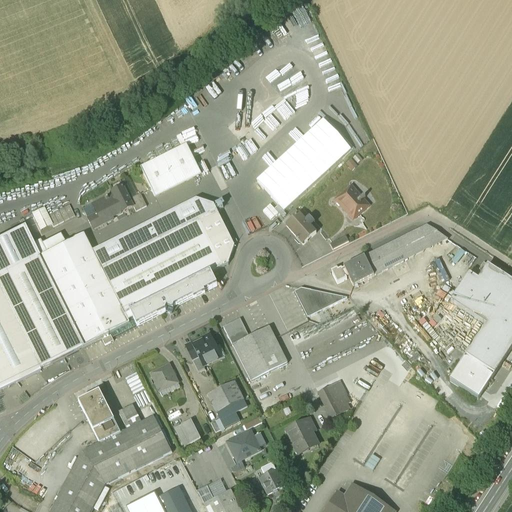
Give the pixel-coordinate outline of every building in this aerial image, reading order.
[(284,99),(265,78),(221,118),(241,140),(284,99)] [(283,103),(293,114),(306,102),(293,88),(284,97),(286,100),(283,103)] [(306,116),(316,126),(322,120),(313,110),(306,116)] [(349,150),(323,122),(258,182),(284,211),(349,150)] [(244,142),(232,150),(239,161),(252,153),(244,142)] [(199,173),(185,146),(140,169),(154,196),(199,173)] [(351,159),(345,163),(351,171),(357,167),(351,159)] [(96,214),(87,219),(92,230),(113,220),(112,218),(132,207),(128,199),(122,187),(110,193),(111,194),(104,197),(105,198),(92,205),(96,214)] [(357,194),(350,187),(335,201),(352,221),(368,206),(363,200),(365,198),(364,197),(360,201),(355,196),(357,194)] [(139,194),(128,199),(132,207),(135,212),(145,207),(139,194)] [(196,200),(92,252),(125,316),(210,273),(228,265),(234,247),(213,206),(196,200)] [(69,205),(48,216),(53,227),(74,216),(69,205)] [(43,209),(32,215),(40,230),(51,225),(43,209)] [(261,228),(274,220),(267,209),(254,217),(261,228)] [(295,210),(282,222),(286,226),(299,215),(295,210)] [(299,215),(286,226),(303,245),(316,233),(299,215)] [(427,226),(364,258),(374,277),(448,239),(427,226)] [(32,245),(23,228),(0,239),(0,391),(40,372),(39,370),(84,347),(32,245)] [(84,234),(65,244),(60,235),(41,244),(40,241),(32,245),(84,347),(111,334),(129,324),(125,316),(92,252),(84,234)] [(332,250),(349,242),(346,236),(329,244),(332,250)] [(364,258),(344,268),(344,270),(348,278),(353,288),(374,277),(364,258)] [(511,347),(511,280),(483,262),(478,269),(474,267),(469,274),(468,274),(450,302),(486,324),(465,356),(494,375),(511,347)] [(342,271),(341,269),(332,274),(337,285),(347,280),(346,279),(348,278),(344,270),(342,271)] [(210,273),(125,316),(129,324),(111,334),(113,338),(165,312),(171,314),(173,310),(174,307),(193,298),(194,300),(205,294),(204,292),(217,286),(210,273)] [(348,299),(301,289),(294,293),(308,318),(348,299)] [(239,319),(223,327),(233,345),(249,337),(239,319)] [(249,337),(233,345),(251,382),(287,364),(269,327),(249,337)] [(209,335),(192,343),(198,355),(197,356),(202,365),(220,356),(209,335)] [(197,356),(190,359),(197,373),(204,370),(202,365),(197,356)] [(168,366),(150,375),(159,393),(177,384),(168,366)] [(234,382),(207,396),(216,414),(243,401),(234,382)] [(340,413),(328,389),(319,393),(331,418),(340,413)] [(120,434),(99,392),(78,402),(99,444),(120,434)] [(99,444),(81,453),(49,511),(92,511),(106,487),(172,454),(154,417),(139,425),(130,407),(120,412),(129,429),(120,434),(99,444)] [(309,419),(286,431),(296,450),(315,440),(309,428),(312,426),(309,419)] [(190,420),(173,429),(184,448),(201,439),(190,420)] [(215,421),(210,423),(216,433),(220,431),(215,421)] [(236,439),(227,443),(235,459),(247,453),(249,456),(260,451),(250,432),(241,436),(241,437),(237,439),(236,439)] [(275,471),(260,479),(268,495),(284,487),(275,471)] [(0,489),(15,503),(22,495),(1,476),(0,477),(0,489)] [(189,511),(178,488),(157,499),(163,511),(189,511)] [(349,490),(344,498),(338,494),(337,493),(337,494),(325,511),(392,511),(384,506),(383,506),(383,507),(381,510),(349,490)] [(240,511),(230,491),(203,504),(207,511),(240,511)] [(127,511),(163,511),(157,499),(155,494),(126,508),(127,511)]
